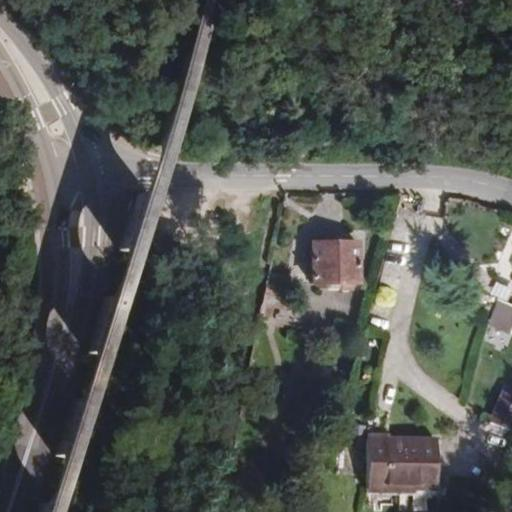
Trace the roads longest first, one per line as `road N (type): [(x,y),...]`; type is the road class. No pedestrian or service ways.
road 1 (tertiary): [(511,191),(447,181),(150,175),(71,164)]
road 2 (secondary): [(71,164),(75,269),(8,511)]
road 3 (track): [(168,176),(61,511)]
road 4 (secondary): [(71,164),(0,32)]
